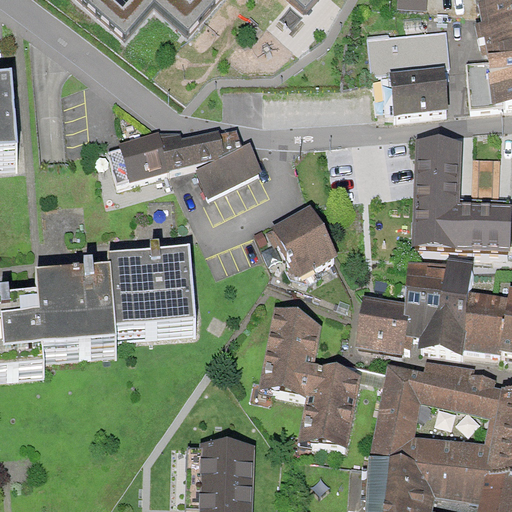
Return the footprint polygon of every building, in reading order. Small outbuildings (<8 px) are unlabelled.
[(287,0),(306,16),(320,0),(80,0),(127,42),(155,11),(189,40),(225,0),(287,0)] [(428,0),(398,0),(398,16),(428,17),(428,0)] [(511,0),(472,0),(478,23),(480,23),(511,16),(511,0)] [(511,16),(480,23),(483,41),(477,42),(480,56),(487,54),(488,75),(511,73),(511,16)] [(370,79),(450,71),(447,39),(367,46),(370,79)] [(511,73),(488,75),(467,79),(472,122),(502,118),(502,122),(511,121),(511,73)] [(443,83),(375,91),(378,117),(386,116),(387,123),(395,123),(396,130),(447,124),(443,83)] [(0,173),(17,173),(12,103),(0,103),(0,173)] [(224,166),(242,157),(239,139),(220,143),(219,140),(186,147),(183,147),(181,139),(162,140),(169,178),(224,166)] [(119,192),(169,178),(162,140),(121,150),(122,156),(111,158),(119,192)] [(242,157),(224,166),(197,180),(209,204),(263,176),(251,153),(242,157)] [(463,159),(417,159),(416,182),(384,182),(384,220),(416,220),(415,268),(511,270),(511,222),(461,221),(463,159)] [(294,233),(271,246),(299,294),(339,272),(311,223),(294,233)] [(111,291),(116,346),(197,340),(191,267),(161,270),(161,265),(155,265),(151,265),(152,271),(110,274),(111,291)] [(450,277),(409,276),(405,318),(402,339),(409,340),(406,365),(441,372),(450,277)] [(450,277),(441,372),(463,375),(465,363),(471,304),(474,279),(450,277)] [(39,310),(44,369),(118,362),(116,346),(111,291),(96,293),(95,288),(89,288),(85,289),(85,293),(38,298),(39,310)] [(511,302),(511,303),(510,310),(501,368),(511,369),(511,302)] [(465,363),(501,368),(510,310),(471,304),(465,363)] [(2,314),(0,313),(0,386),(45,382),(44,369),(39,310),(11,312),(10,307),(6,308),(2,308),(2,314)] [(405,371),(406,365),(409,340),(402,339),(405,318),(364,312),(357,364),(405,371)] [(320,339),(274,331),(261,407),(308,415),(301,455),(348,463),(362,387),(313,379),(320,339)] [(500,386),(389,371),(374,462),(511,481),(511,396),(498,393),(500,386)] [(253,511),(255,459),(205,458),(203,511),(253,511)] [(511,511),(511,481),(374,462),(364,511),(511,511)]
